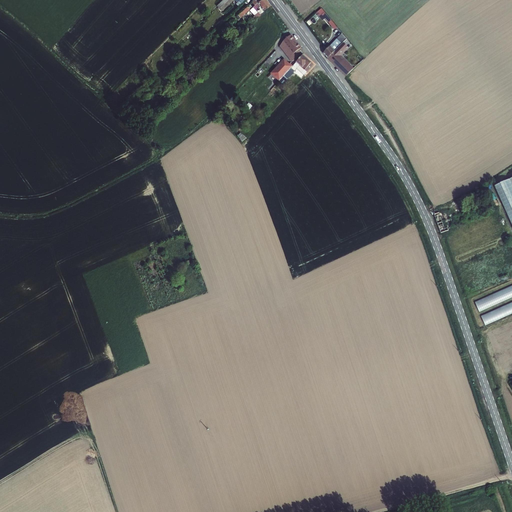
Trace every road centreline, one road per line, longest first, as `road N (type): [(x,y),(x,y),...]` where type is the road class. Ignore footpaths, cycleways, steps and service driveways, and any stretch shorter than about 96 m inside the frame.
road 1 (tertiary): [(511,465),(409,184),(276,0)]
road 2 (track): [(116,511),(86,437),(0,483)]
road 3 (track): [(511,475),(377,511)]
